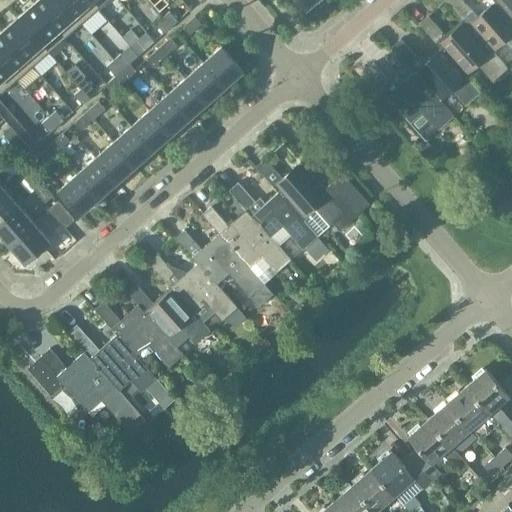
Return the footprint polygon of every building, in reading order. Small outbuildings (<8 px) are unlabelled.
[(37,0),(34,2),(66,38),(82,24),(61,0),(37,0)] [(61,0),(82,24),(98,10),(89,0),(61,0)] [(89,0),(98,10),(109,0),(89,0)] [(317,0),(298,0),(307,9),(317,0)] [(446,0),(463,19),(468,25),(469,25),(492,51),(493,51),(505,40),(511,48),(511,19),(496,1),(478,17),(462,0),(446,0)] [(511,0),(494,0),(496,1),(511,19),(511,0)] [(18,16),(49,52),(66,38),(34,2),(18,16)] [(170,11),(163,18),(171,27),(178,21),(170,11)] [(419,23),(441,49),(442,48),(460,69),(461,69),(466,75),(478,64),(493,81),(508,68),(493,51),(492,51),(469,25),(468,25),(463,19),(446,35),(428,15),(419,23)] [(2,31),(33,66),(49,52),(18,16),(2,31)] [(195,17),(182,28),(189,36),(202,25),(195,17)] [(171,27),(163,18),(156,24),(164,33),(171,27)] [(0,32),(0,61),(17,81),(33,66),(2,31),(0,32)] [(171,38),(159,49),(166,56),(178,46),(171,38)] [(392,47),(415,72),(433,93),(434,93),(440,100),(452,89),(466,105),(481,92),(466,75),(461,69),(460,69),(442,48),(441,49),(428,60),(424,55),(419,59),(401,39),(392,47)] [(139,56),(146,49),(137,40),(130,46),(139,56)] [(222,47),(204,63),(225,88),(244,71),(222,47)] [(166,56),(159,49),(147,60),(153,68),(166,56)] [(121,53),(114,60),(122,70),(130,63),(121,53)] [(114,60),(107,66),(115,76),(122,70),(114,60)] [(0,95),(17,81),(0,61),(0,95)] [(415,72),(403,83),(398,78),(392,83),(374,62),(365,71),(388,96),(387,96),(418,131),(431,120),(439,129),(454,116),(440,100),(434,93),(433,93),(415,72)] [(204,63),(186,79),(207,103),(225,88),(204,63)] [(130,64),(118,74),(124,82),(137,71),(130,64)] [(124,82),(118,74),(106,85),(113,93),(124,82)] [(77,84),(81,89),(84,91),(86,94),(93,88),(84,78),(77,84)] [(186,79),(168,95),(189,119),(207,103),(186,79)] [(84,91),(81,89),(74,95),(83,104),(90,98),(86,94),(84,91)] [(168,95),(149,110),(171,135),(189,119),(168,95)] [(99,102),(88,113),(94,120),(106,110),(99,102)] [(149,110),(131,126),(153,151),(171,135),(149,110)] [(49,117),(57,127),(64,121),(56,111),(49,117)] [(94,120),(88,113),(75,123),(82,131),(94,120)] [(51,132),(57,127),(49,117),(42,123),(50,133),(51,132)] [(3,133),(14,145),(21,138),(11,126),(3,133)] [(131,126),(113,142),(135,167),(153,151),(131,126)] [(63,134),(51,144),(58,152),(70,142),(63,134)] [(21,138),(14,145),(24,157),(32,150),(21,138)] [(424,141),(415,149),(424,160),(433,151),(424,141)] [(113,142),(95,158),(117,183),(135,167),(113,142)] [(58,152),(51,144),(38,155),(45,163),(58,152)] [(95,158),(77,174),(99,199),(117,183),(95,158)] [(266,159),(257,167),(279,192),(298,213),(303,218),(315,207),(331,225),(334,222),(340,230),(351,220),(370,204),(343,173),(325,189),(301,162),(283,178),(266,159)] [(25,180),(35,191),(42,184),(33,173),(25,180)] [(99,199),(77,174),(59,190),(81,215),(99,199)] [(230,191),(247,210),(252,216),(271,236),(283,225),(304,249),(306,246),(319,235),(303,218),(279,192),(266,204),(260,198),(256,202),(239,183),(230,191)] [(42,184),(35,191),(46,204),(54,197),(42,184)] [(0,188),(0,221),(18,205),(2,187),(0,188)] [(75,221),(59,203),(49,211),(65,229),(75,221)] [(0,221),(0,233),(10,245),(34,223),(18,205),(0,221)] [(203,214),(220,234),(225,240),(225,239),(244,260),(250,266),(262,256),(277,272),(291,259),(271,236),(252,216),(247,210),(229,226),(212,206),(203,214)] [(34,223),(10,245),(26,263),(50,242),(34,223)] [(176,238),(198,263),(217,284),(217,283),(229,273),(258,305),(273,292),(250,266),(244,260),(225,239),(225,240),(220,234),(202,249),(185,230),(176,238)] [(319,235),(306,246),(318,260),(330,249),(319,235)] [(149,262),(171,287),(172,287),(190,308),(190,307),(200,318),(212,307),(223,320),(238,307),(217,283),(217,284),(198,263),(188,273),(166,263),(158,254),(149,262)] [(131,277),(122,285),(139,304),(168,337),(169,336),(180,326),(196,344),(211,330),(200,318),(190,307),(190,308),(172,287),(171,287),(154,303),(148,297),(131,277)] [(330,289),(323,295),(331,304),(338,298),(336,296),(330,289)] [(323,295),(315,302),(321,309),(323,311),(331,304),(323,295)] [(95,309),(118,334),(136,355),(148,344),(169,367),(184,354),(168,337),(139,304),(121,320),(104,301),(95,309)] [(68,333),(85,352),(109,379),(109,378),(121,368),(142,391),(147,387),(157,378),(136,355),(118,334),(100,350),(77,325),(68,333)] [(263,335),(256,341),(267,352),(273,347),(263,335)] [(41,356),(29,368),(52,394),(65,383),(87,409),(100,398),(131,433),(146,420),(130,402),(109,378),(109,379),(85,352),(67,368),(50,348),(41,356)] [(486,369),(467,386),(490,413),(510,396),(486,369)] [(157,378),(147,387),(156,397),(166,389),(157,378)] [(467,386),(447,402),(471,429),(490,413),(467,386)] [(447,402),(428,419),(452,446),(471,429),(447,402)] [(428,419),(409,436),(418,447),(410,454),(414,460),(432,480),(433,480),(441,473),(434,465),(445,456),(460,473),(469,465),(452,446),(447,440),(428,419)] [(98,423),(92,428),(108,446),(114,441),(98,423)] [(511,455),(506,448),(495,457),(503,466),(511,458),(511,455)] [(391,450),(372,467),(395,495),(395,494),(414,478),(423,488),(432,480),(414,460),(410,454),(401,462),(391,450)] [(503,466),(495,457),(484,466),(492,476),(503,466)] [(372,467),(353,484),(376,511),(395,495),(372,467)] [(353,484),(333,501),(343,511),(375,511),(376,511),(353,484)] [(343,511),(333,501),(320,511),(343,511)] [(424,511),(417,503),(408,510),(409,511),(424,511)]
